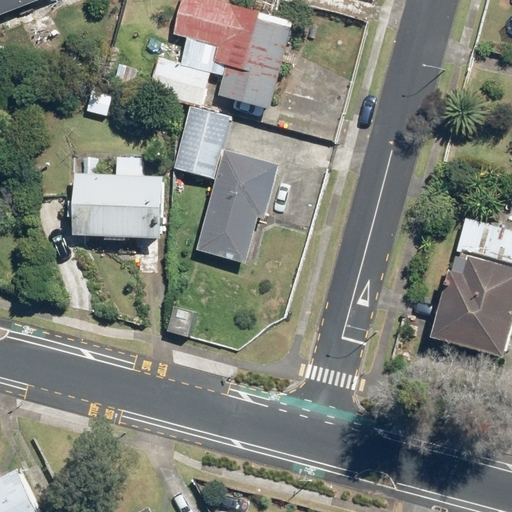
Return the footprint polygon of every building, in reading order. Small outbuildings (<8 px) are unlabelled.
[(180,36),(232,54),(221,97),(265,107),(284,28),(241,17),(192,0),(180,36)] [(159,88),(191,99),(198,80),(165,69),(159,88)] [(195,111),(180,165),(211,174),(227,120),(195,111)] [(235,160),(205,249),(242,262),(272,173),(235,160)] [(81,192),(81,236),(159,236),(159,192),(81,192)] [(499,353),(511,308),(511,278),(469,266),(448,339),(499,353)] [(36,511),(16,471),(0,479),(0,511),(36,511)]
